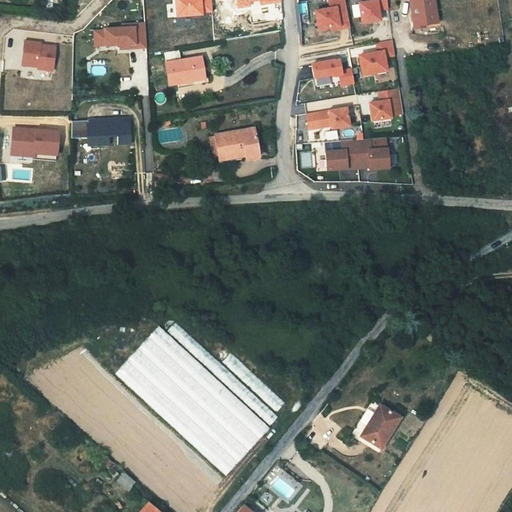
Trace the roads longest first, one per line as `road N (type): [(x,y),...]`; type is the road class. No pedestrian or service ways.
road 1 (unclassified): [(225,511),(391,308),(511,235)]
road 2 (unclassified): [(283,196),(0,220)]
road 3 (unclassified): [(511,203),(283,196)]
road 4 (residential): [(287,0),(283,196)]
